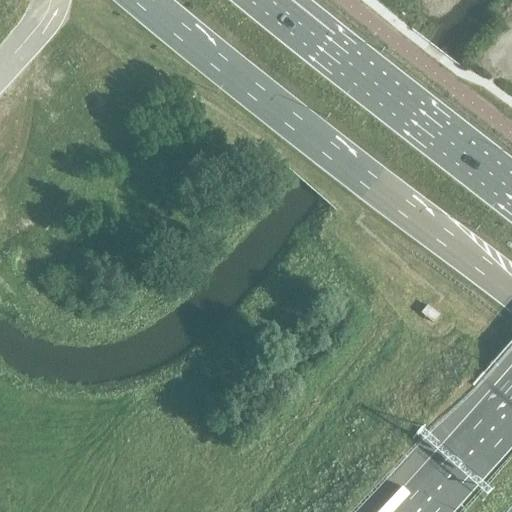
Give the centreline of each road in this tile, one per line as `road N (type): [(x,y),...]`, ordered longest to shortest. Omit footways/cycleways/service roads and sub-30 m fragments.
road 1 (trunk): [(142,0),(511,296)]
road 2 (trunk): [(511,201),(263,0)]
road 3 (motorway): [(511,420),(430,511)]
